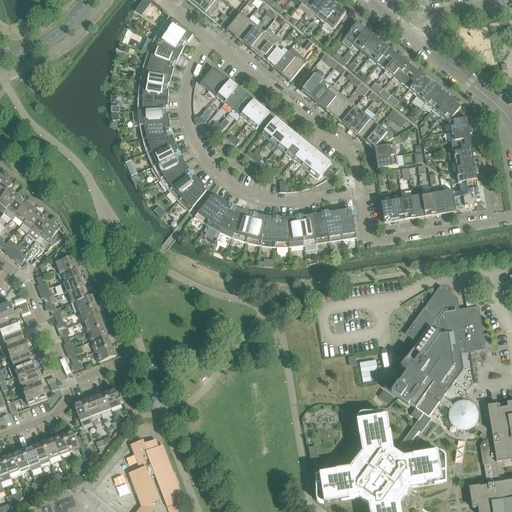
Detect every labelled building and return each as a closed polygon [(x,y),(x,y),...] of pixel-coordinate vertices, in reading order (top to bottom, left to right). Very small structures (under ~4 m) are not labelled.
[(216,10),(212,6),(204,0),(187,0),(205,14),(210,18),(216,10)] [(309,11),(317,0),(304,0),(301,4),(298,8),(306,14),(309,11)] [(314,21),(317,17),(330,0),(329,0),(317,0),(309,11),(306,14),(314,21)] [(325,24),(337,9),(332,6),(334,3),(330,0),(317,17),(325,24)] [(346,15),(347,13),(343,10),(341,13),(337,9),(325,24),(322,28),(330,34),(339,23),(346,15)] [(233,10),(229,15),(233,19),(237,13),(233,10)] [(270,11),(267,15),(274,21),(278,17),(270,11)] [(236,36),(248,21),(240,15),(226,32),(229,35),(234,38),(236,36)] [(346,15),(339,23),(343,26),(349,18),(346,15)] [(193,37),(170,18),(161,30),(184,46),(186,43),(188,44),(193,37)] [(242,45),(256,28),(248,21),(236,36),(234,38),(239,42),(242,45)] [(347,29),(351,32),(357,24),(353,21),(347,29)] [(350,50),(353,46),(365,32),(360,28),(362,25),(358,22),(357,24),(351,32),(341,43),(350,50)] [(250,51),(264,34),(256,28),(242,45),(250,51)] [(184,46),(161,30),(154,42),(180,57),(184,49),(182,48),(184,46)] [(258,58),(272,41),(275,36),(267,30),(264,34),(250,51),(258,58)] [(361,52),(375,36),(371,33),(369,36),(365,32),(353,46),(361,52)] [(266,64),(280,47),(283,43),(275,36),(272,41),(258,58),(266,64)] [(369,59),(381,45),(376,41),(378,38),(375,36),(361,52),(369,59)] [(180,57),(154,42),(148,39),(141,53),(148,56),(173,66),(175,63),(176,64),(180,57)] [(377,65),(391,49),(387,46),(385,48),(381,45),(369,59),(377,65)] [(274,70),(288,53),(280,47),(266,64),(274,70)] [(385,72),(397,58),(391,54),(394,51),(391,49),(377,65),(385,72)] [(284,75),(299,56),(291,50),(288,53),(274,70),(282,77),(284,75)] [(172,69),(173,66),(148,56),(143,69),(172,78),(174,70),(172,69)] [(290,83),(304,67),(307,63),(299,56),(284,75),(282,77),(290,83)] [(344,58),(340,63),(345,67),(349,62),(344,58)] [(393,78),(407,62),(403,59),(401,61),(397,58),(385,72),(393,78)] [(329,59),(325,63),(334,70),(335,69),(338,66),(337,65),(329,59)] [(401,85),(413,71),(407,66),(409,64),(407,62),(393,78),(401,85)] [(352,64),(348,69),(353,72),(357,67),(352,64)] [(338,66),(335,69),(343,75),(346,72),(345,72),(338,66)] [(203,79),(208,73),(202,68),(199,75),(203,79)] [(170,85),(172,78),(143,69),(140,83),(167,88),(168,85),(170,85)] [(208,92),(222,76),(214,69),(200,86),(208,92)] [(319,71),(302,93),(305,95),(310,99),(312,97),(324,82),(321,80),(324,77),(323,74),(319,71)] [(409,91),(423,74),(419,72),(417,74),(413,71),(401,85),(409,91)] [(417,98),(429,83),(424,79),(426,77),(423,74),(409,91),(417,98)] [(216,99),(230,82),(222,76),(208,92),(216,99)] [(354,79),(353,78),(349,82),(350,83),(357,89),(361,84),(354,79)] [(224,105),(238,89),(230,82),(216,99),(224,105)] [(312,97),(310,99),(314,103),(318,106),(332,89),(324,82),(312,97)] [(167,92),(167,88),(140,83),(138,98),(168,100),(169,92),(167,92)] [(425,104),(439,87),(435,84),(433,87),(429,83),(417,98),(425,104)] [(358,89),(356,91),(364,98),(369,91),(361,85),(358,89)] [(433,110),(444,96),(439,92),(442,90),(439,87),(425,104),(433,110)] [(232,112),(246,95),(238,89),(224,105),(232,112)] [(332,89),(318,106),(321,108),(326,112),(328,110),(340,95),(332,89)] [(372,94),(368,99),(373,103),(377,97),(372,94)] [(240,118),(254,102),(246,95),(232,112),(240,118)] [(328,110),(326,112),(330,116),(334,118),(348,102),(340,95),(328,110)] [(441,117),(454,100),(451,97),(449,100),(444,96),(433,110),(441,117)] [(168,108),(168,100),(138,98),(138,113),(166,111),(166,108),(168,108)] [(377,98),(374,102),(379,106),(382,102),(378,98),(377,98)] [(464,115),(460,109),(455,105),(457,103),(454,100),(441,117),(448,123),(464,115)] [(248,125),(262,108),(254,102),(240,118),(248,125)] [(348,102),(334,118),(337,121),(342,125),(344,123),(356,108),(348,102)] [(344,123),(342,125),(346,129),(350,131),(363,114),(367,110),(359,103),(356,108),(344,123)] [(256,131),(270,115),(262,108),(248,125),(256,131)] [(363,114),(350,131),(353,134),(357,138),(359,136),(371,121),(375,116),(367,110),(363,114)] [(169,122),(168,115),(166,115),(166,111),(138,113),(132,113),(133,126),(133,128),(139,127),(169,122)] [(393,112),(388,118),(392,121),(397,115),(393,112)] [(468,126),(467,120),(464,115),(448,123),(450,134),(472,131),(471,125),(468,126)] [(270,143),(284,126),(275,119),(262,136),(270,143)] [(359,136),(357,138),(362,142),(365,144),(379,127),(371,121),(359,136)] [(169,134),(168,131),(171,131),(169,122),(139,127),(142,141),(169,134)] [(278,149),(291,132),(284,126),(270,143),(278,149)] [(426,126),(420,130),(422,136),(429,131),(426,126)] [(379,127),(365,144),(369,147),(373,151),(376,149),(386,143),(394,139),(393,139),(393,137),(393,136),(392,135),(391,135),(391,134),(390,134),(389,134),(388,134),(379,127)] [(471,142),(469,134),(472,134),(472,131),(450,134),(452,145),(471,142)] [(286,156),(299,139),(291,132),(278,149),(286,156)] [(147,155),(175,145),(172,137),(170,138),(169,134),(142,141),(147,155)] [(236,147),(240,143),(236,139),(232,144),(236,147)] [(294,162),(307,145),(299,139),(286,156),(294,162)] [(475,151),(474,146),(471,146),(471,142),(452,145),(453,154),(475,151)] [(376,149),(373,151),(374,157),(375,161),(397,157),(395,147),(389,148),(386,143),(376,149)] [(153,168),(177,156),(176,153),(178,152),(175,145),(147,155),(153,168)] [(302,169),(315,152),(307,145),(294,162),(302,169)] [(473,161),(472,155),(475,154),(475,151),(453,154),(448,155),(450,165),(455,164),(473,161)] [(309,175),(323,158),(315,152),(302,169),(309,175)] [(254,162),(258,157),(254,154),(250,159),(254,162)] [(159,180),(160,181),(185,165),(181,158),(179,159),(177,156),(153,168),(153,169),(151,171),(157,181),(159,180)] [(258,165),(262,161),(258,157),(254,162),(258,165)] [(397,157),(375,161),(375,165),(376,171),(379,171),(399,168),(404,167),(402,157),(397,157)] [(317,182),(327,169),(331,165),(323,158),(309,175),(317,182)] [(478,171),(477,166),(474,166),(473,161),(455,164),(456,174),(478,171)] [(168,193),(190,175),(188,173),(190,172),(185,165),(160,181),(168,193)] [(270,175),(274,170),(270,167),(266,171),(270,175)] [(274,178),(278,174),(274,170),(270,175),(274,178)] [(335,176),(328,170),(323,176),(328,181),(335,176)] [(477,182),(476,174),(478,174),(478,171),(456,174),(458,184),(466,183),(466,184),(477,182)] [(396,172),(389,173),(390,180),(397,179),(396,172)] [(178,204),(199,182),(194,177),(192,178),(190,175),(168,193),(178,204)] [(6,195),(10,190),(13,186),(3,178),(0,182),(0,199),(1,200),(5,195),(6,195)] [(189,214),(206,192),(204,190),(205,188),(199,182),(178,204),(189,214)] [(480,202),(477,182),(466,184),(468,197),(476,203),(480,202)] [(0,213),(2,215),(18,196),(10,190),(6,195),(5,195),(1,200),(0,200),(0,213)] [(456,213),(456,210),(454,200),(453,191),(442,193),(446,215),(456,213)] [(415,220),(412,198),(411,192),(401,193),(405,221),(415,220)] [(405,221),(401,193),(391,195),(395,223),(405,221)] [(446,215),(442,193),(432,195),(435,216),(446,215)] [(395,223),(391,195),(380,197),(385,224),(395,223)] [(435,216),(432,195),(422,196),(425,218),(435,216)] [(2,215),(11,222),(15,217),(26,203),(18,196),(2,215)] [(425,218),(422,196),(412,198),(415,220),(425,218)] [(207,227),(223,202),(216,197),(215,199),(212,197),(195,218),(207,227)] [(476,207),(476,203),(468,197),(454,200),(456,210),(476,207)] [(220,234),(232,210),(229,208),(230,206),(223,202),(207,227),(220,234)] [(23,224),(34,210),(26,203),(15,217),(23,224)] [(232,240),(244,212),(236,209),(235,211),(232,210),(220,234),(232,240)] [(31,231),(43,216),(34,210),(23,224),(31,231)] [(356,239),(352,212),(348,213),(348,211),(338,212),(343,241),(356,239)] [(246,245),(253,218),(250,217),(251,215),(244,212),(232,240),(235,241),(246,245)] [(343,241),(338,212),(329,214),(329,216),(325,217),(330,244),(343,241)] [(330,244),(325,217),(322,217),(322,215),(312,216),(317,246),(330,244)] [(36,243),(51,223),(43,216),(31,231),(27,236),(36,243)] [(317,246),(312,216),(303,218),(303,220),(299,220),(304,248),(317,246)] [(260,248),(265,218),(257,217),(257,219),(253,218),(246,245),(260,248)] [(275,249),(277,221),(273,221),(273,219),(265,218),(260,248),(275,249)] [(289,249),(288,219),(280,219),(280,222),(277,221),(275,249),(289,249)] [(304,248),(299,220),(296,221),(296,219),(288,219),(289,249),(304,248)] [(66,237),(59,232),(60,230),(51,223),(36,243),(39,246),(44,240),(49,244),(53,248),(66,237)] [(77,268),(73,258),(71,258),(67,248),(55,258),(57,263),(55,264),(59,274),(77,268)] [(80,278),(77,268),(59,274),(63,284),(80,278)] [(84,288),(80,278),(63,284),(59,286),(63,296),(67,295),(84,288)] [(399,511),(399,504),(410,488),(442,483),(442,482),(442,480),(441,472),(440,469),(442,469),(444,468),(445,466),(445,460),(444,457),(443,457),(443,456),(442,455),(441,455),(440,454),(438,454),(413,458),(403,460),(401,459),(400,458),(418,433),(419,432),(420,433),(424,426),(427,421),(429,418),(440,403),(445,407),(450,411),(452,412),(452,414),(451,416),(451,417),(451,418),(452,420),(452,421),(453,422),(453,424),(454,425),(455,426),(457,427),(458,428),(459,428),(461,429),(462,429),(464,429),(465,429),(466,429),(468,428),(469,428),(470,427),(471,426),(473,428),(486,438),(487,441),(486,442),(483,442),(480,447),(483,466),(484,472),(485,474),(486,482),(484,483),(483,483),(483,487),(480,488),(480,487),(479,487),(469,489),(472,509),(473,509),(478,508),(478,511),(511,511),(511,481),(500,484),(497,464),(511,461),(511,403),(502,405),(503,409),(499,410),(498,405),(487,407),(491,431),(488,431),(486,430),(477,423),(475,421),(475,420),(475,419),(476,416),(475,413),(474,411),(472,409),(471,407),(469,406),(467,405),(465,405),(462,405),(460,405),(457,406),(456,408),(453,406),(445,400),(443,399),(447,393),(463,372),(460,355),(464,354),(485,351),(481,320),(479,308),(459,311),(455,312),(452,312),(446,313),(445,312),(445,311),(446,309),(454,308),(452,296),(440,287),(422,313),(417,319),(414,323),(405,335),(415,342),(413,344),(407,353),(410,355),(405,362),(401,369),(403,370),(398,377),(394,382),(391,380),(384,390),(395,398),(408,407),(409,405),(416,410),(411,416),(419,421),(409,435),(408,434),(403,441),(404,441),(399,448),(392,449),(386,415),(369,415),(364,415),(361,416),(360,416),(360,417),(359,417),(359,418),(359,419),(358,419),(358,420),(358,421),(358,422),(361,439),(363,454),(352,470),(319,475),(320,477),(320,480),(321,486),(322,489),(320,490),(318,490),(318,491),(317,492),(317,498),(318,501),(319,502),(319,503),(320,503),(321,504),(322,504),(323,504),(324,504),(349,500),(358,498),(359,498),(369,506),(370,511),(399,511)] [(88,298),(84,288),(67,295),(71,305),(75,303),(88,298)] [(97,307),(93,297),(92,296),(88,298),(75,303),(79,313),(97,307)] [(0,307),(0,317),(14,312),(11,304),(0,307)] [(100,317),(97,307),(79,313),(83,323),(100,317)] [(0,326),(17,321),(14,312),(0,317),(0,326)] [(104,327),(100,317),(83,323),(87,334),(104,327)] [(17,321),(0,326),(0,336),(2,336),(20,329),(17,321)] [(108,337),(104,327),(87,334),(91,344),(108,337)] [(22,339),(24,338),(20,329),(2,336),(5,345),(2,346),(3,348),(7,346),(23,340),(22,339)] [(112,347),(108,337),(91,344),(94,354),(112,347)] [(28,350),(25,341),(24,342),(23,340),(7,346),(8,348),(6,348),(9,357),(28,350)] [(116,357),(112,347),(94,354),(98,364),(116,357)] [(32,359),(28,350),(9,357),(13,366),(14,366),(15,367),(31,361),(30,359),(32,359)] [(8,368),(9,369),(13,380),(17,378),(36,371),(33,362),(31,363),(31,361),(15,367),(14,366),(13,366),(8,368)] [(371,371),(378,370),(377,361),(361,362),(363,382),(372,382),(371,371)] [(8,368),(0,370),(0,381),(0,383),(12,379),(8,368)] [(40,380),(36,371),(17,378),(21,387),(22,386),(22,388),(39,382),(38,380),(40,380)] [(44,391),(41,383),(39,383),(39,382),(22,388),(23,389),(22,390),(25,398),(44,391)] [(121,407),(115,390),(106,393),(112,411),(121,407)] [(47,401),(44,391),(25,398),(29,408),(47,401)] [(379,398),(389,405),(393,399),(384,392),(379,398)] [(112,411),(106,393),(95,397),(102,414),(112,411)] [(102,414),(95,397),(85,401),(92,418),(102,414)] [(10,404),(13,413),(26,409),(23,400),(10,404)] [(92,418),(85,401),(74,406),(82,428),(94,424),(92,418)] [(80,449),(74,431),(64,435),(70,452),(80,449)] [(70,452),(64,435),(54,439),(60,456),(70,452)] [(60,456),(54,439),(44,443),(52,464),(62,461),(60,456)] [(178,511),(176,505),(183,502),(163,447),(158,449),(155,441),(144,445),(143,442),(131,446),(141,470),(129,475),(142,508),(138,511),(178,511)] [(52,464),(44,443),(34,447),(42,469),(52,464)] [(42,469),(34,447),(23,451),(31,470),(32,472),(42,469)] [(23,451),(13,454),(21,474),(31,470),(23,451)] [(21,476),(21,474),(13,454),(4,458),(12,480),(21,476)] [(12,480),(4,458),(0,459),(0,481),(1,484),(12,480)]
